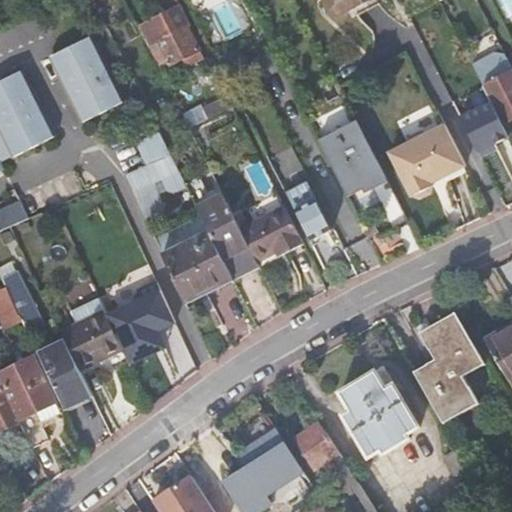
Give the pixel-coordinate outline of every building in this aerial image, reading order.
[(138,27),(158,62),(166,58),(168,61),(167,62),(167,63),(169,62),(169,63),(181,57),(185,65),(202,57),(198,49),(186,25),(188,24),(175,0),(169,0),(161,5),(165,12),(138,27)] [(368,0),(325,0),(324,2),(330,12),(339,15),(368,0)] [(51,57),(54,63),(84,120),(122,101),(89,37),(51,57)] [(428,52),(454,102),(479,89),(457,48),(439,57),(434,48),(428,52)] [(503,123),(511,118),(511,65),(506,53),(495,51),(472,63),(484,85),(503,123)] [(0,82),(0,124),(2,128),(15,154),(16,156),(55,135),(21,72),(0,82)] [(203,108),(184,118),(189,128),(232,107),(228,100),(204,112),(203,108)] [(354,115),(316,134),(345,191),(349,189),(360,184),(361,186),(370,181),(392,225),(406,218),(354,115)] [(464,160),(443,119),(425,129),(419,127),(407,132),(405,139),(387,148),(410,191),(411,190),(418,193),(427,187),(429,181),(431,180),(430,178),(441,172),(464,160)] [(0,160),(0,161),(15,154),(2,128),(0,129),(0,160)] [(170,154),(160,133),(138,143),(148,164),(170,154)] [(170,154),(148,164),(127,174),(143,209),(160,201),(150,182),(152,181),(153,183),(179,171),(170,154)] [(6,172),(0,175),(0,181),(0,182),(8,179),(13,190),(58,172),(51,157),(31,164),(8,176),(6,172)] [(330,230),(306,183),(285,194),(308,241),(311,239),(330,230)] [(239,228),(222,193),(196,206),(203,218),(233,278),(259,266),(256,262),(239,228)] [(20,203),(2,211),(10,226),(11,227),(29,218),(20,203)] [(132,228),(120,204),(108,210),(119,234),(132,228)] [(303,243),(285,205),(239,228),(256,262),(276,252),(284,248),(286,252),(303,243)] [(2,211),(0,212),(0,231),(10,226),(2,211)] [(234,281),(233,278),(203,218),(187,226),(194,240),(178,248),(171,233),(158,240),(190,308),(211,299),(208,293),(234,281)] [(194,240),(187,226),(171,233),(178,248),(194,240)] [(278,256),(286,252),(284,248),(276,252),(278,256)] [(23,319),(40,355),(64,406),(91,393),(80,371),(64,339),(44,348),(34,326),(43,322),(17,269),(2,277),(7,287),(23,319)] [(23,319),(7,287),(0,290),(0,314),(6,327),(23,319)] [(145,310),(113,325),(124,349),(127,357),(140,351),(142,355),(146,354),(148,358),(178,344),(175,339),(178,338),(161,303),(166,301),(160,287),(139,297),(145,310)] [(105,309),(100,298),(71,312),(78,326),(106,312),(105,309)] [(62,334),(64,339),(80,371),(124,349),(113,325),(106,312),(78,326),(77,326),(62,334)] [(434,362),(414,373),(443,424),(480,404),(464,375),(484,364),(454,313),(418,334),(434,362)] [(511,325),(485,341),(511,385),(511,386),(511,325)] [(36,413),(57,403),(35,356),(0,373),(0,375),(5,386),(29,438),(34,448),(50,440),(41,423),(36,413)] [(374,374),(339,396),(349,412),(341,417),(367,458),(378,450),(381,456),(408,440),(405,435),(418,427),(392,386),(384,391),(374,374)] [(29,438),(5,386),(0,388),(0,432),(7,448),(29,438)] [(62,413),(57,403),(36,413),(41,423),(62,413)] [(341,455),(320,422),(295,438),(316,471),(341,455)] [(244,511),(256,511),(272,501),(266,492),(302,469),(277,430),(239,454),(249,469),(225,485),(244,511)] [(452,477),(468,468),(459,451),(443,460),(452,477)] [(214,511),(203,495),(190,476),(152,501),(159,511),(214,511)] [(329,511),(322,500),(303,511),(329,511)]
